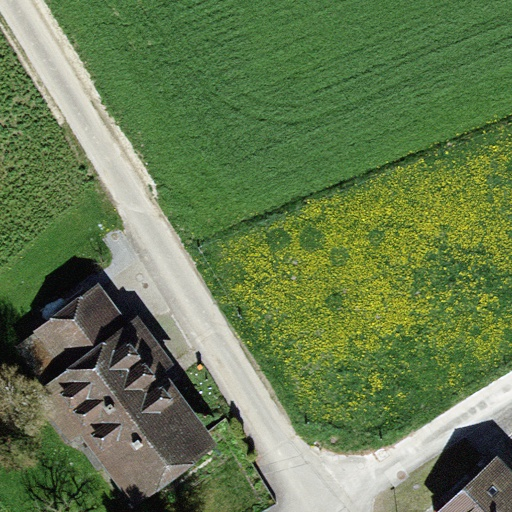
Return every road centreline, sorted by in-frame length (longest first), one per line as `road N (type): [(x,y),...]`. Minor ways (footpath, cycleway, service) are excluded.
road 1 (track): [(10,0),(306,511)]
road 2 (track): [(332,511),(511,387)]
